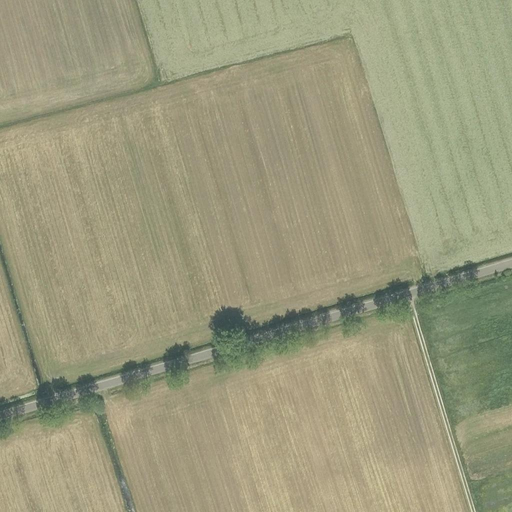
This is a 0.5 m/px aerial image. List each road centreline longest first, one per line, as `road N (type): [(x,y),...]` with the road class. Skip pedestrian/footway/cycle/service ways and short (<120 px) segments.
road 1 (tertiary): [(0,415),(511,262)]
road 2 (track): [(473,511),(407,293)]
